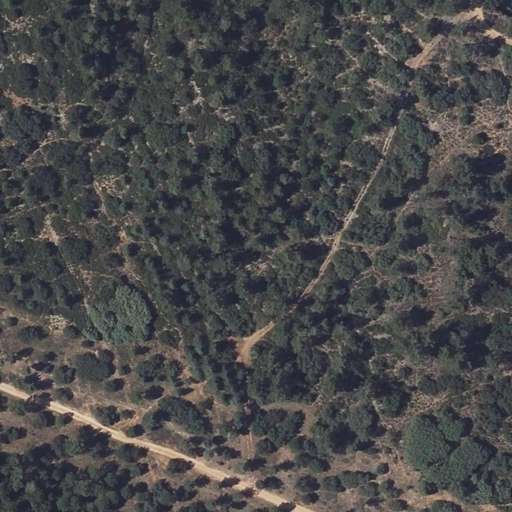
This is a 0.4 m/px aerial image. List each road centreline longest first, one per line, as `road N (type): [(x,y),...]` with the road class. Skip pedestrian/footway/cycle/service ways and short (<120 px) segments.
road 1 (track): [(251,489),(244,358),(250,343),(307,290),(385,153),(418,60),(478,0)]
road 2 (track): [(305,511),(0,384)]
